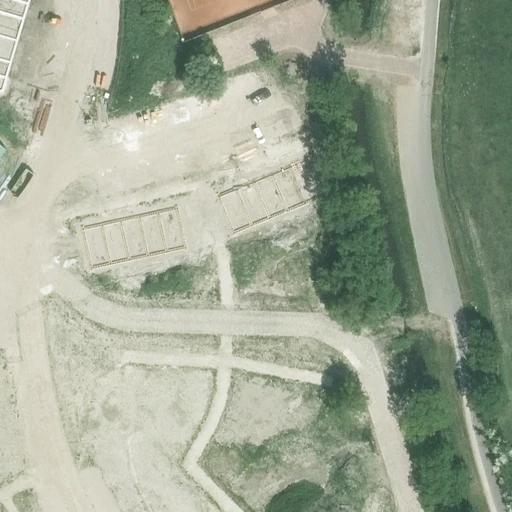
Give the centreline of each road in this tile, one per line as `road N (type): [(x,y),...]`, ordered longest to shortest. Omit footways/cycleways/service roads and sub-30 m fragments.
road 1 (residential): [(414,511),(361,350),(308,326),(109,316),(16,250)]
road 2 (unclassified): [(501,511),(476,438),(422,156),(431,0)]
road 3 (residential): [(16,250),(32,394),(58,490),(74,511)]
road 4 (residential): [(273,104),(39,179)]
road 5 (residential): [(86,0),(83,41),(39,179)]
